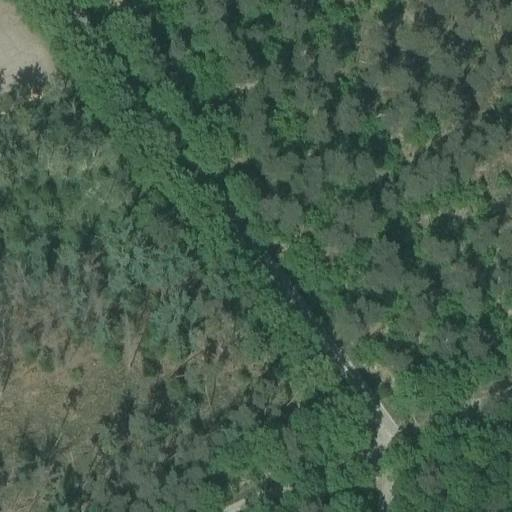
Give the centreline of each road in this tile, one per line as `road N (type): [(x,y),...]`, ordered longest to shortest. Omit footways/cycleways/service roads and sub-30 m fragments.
road 1 (track): [(48,0),(383,453)]
road 2 (track): [(383,453),(237,511)]
road 3 (track): [(396,440),(511,393)]
